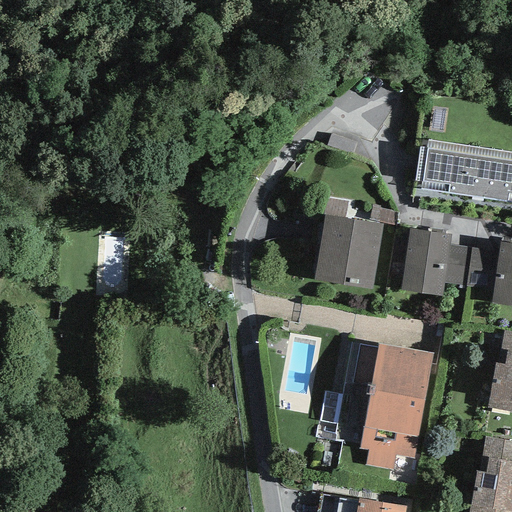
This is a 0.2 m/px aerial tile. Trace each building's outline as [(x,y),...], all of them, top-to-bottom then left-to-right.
[(511,153),(428,141),(422,181),(449,185),(447,193),(507,202),(508,193),(511,193),(511,153)] [(383,224),(324,215),(313,281),(373,290),(383,224)] [(452,236),(409,229),(400,291),(443,297),(445,283),(450,245),(452,236)] [(511,244),(501,243),(499,252),(494,290),(492,304),(511,306),(511,244)] [(471,248),(450,245),(445,283),(466,286),(471,248)] [(499,252),(471,248),(466,286),(494,290),(499,252)] [(511,331),(503,330),(500,349),(507,350),(504,364),(495,363),(487,408),(511,412),(511,331)] [(433,353),(378,344),(360,449),(368,450),(365,466),(392,470),(395,456),(414,459),(433,353)] [(511,511),(511,441),(485,437),(482,456),(488,457),(485,473),(476,471),(468,511),(511,511)] [(405,511),(406,507),(358,499),(355,511),(405,511)]
